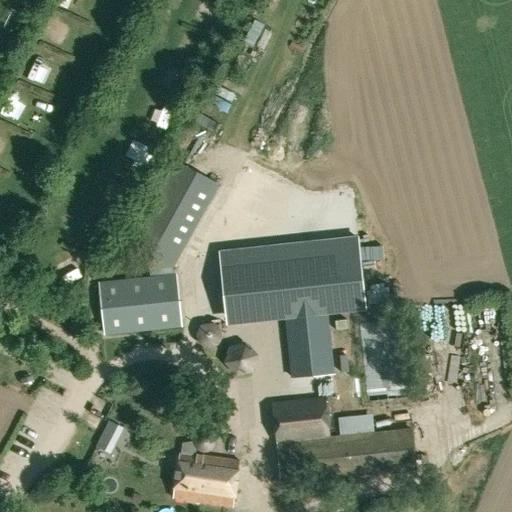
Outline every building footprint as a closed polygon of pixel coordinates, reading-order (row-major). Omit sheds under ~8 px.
[(51,43),(62,48),(70,29),(60,24),(51,43)] [(50,84),(57,68),(38,60),(31,75),(50,84)] [(171,86),(182,91),(190,75),(178,69),(171,86)] [(232,112),(239,101),(219,88),(212,99),(232,112)] [(9,114),(27,122),(34,108),(16,99),(9,114)] [(235,114),(229,134),(240,137),(246,117),(235,114)] [(105,334),(182,326),(177,274),(174,274),(173,269),(174,269),(223,178),(210,171),(207,177),(175,160),(129,245),(154,258),(143,279),(100,284),(105,334)] [(220,252),(228,326),(285,320),(294,377),(335,372),(328,316),(367,311),(358,236),(220,252)] [(434,306),(435,334),(467,333),(465,305),(434,306)] [(360,323),(368,403),(411,399),(402,320),(360,323)] [(459,380),(463,405),(473,404),(470,378),(459,380)] [(331,437),(327,399),(274,404),(282,482),(417,469),(413,428),(374,432),(372,414),(338,418),(339,436),(331,437)] [(241,461),(195,454),(196,442),(185,444),(183,452),(182,452),(174,498),(234,507),(241,461)]
